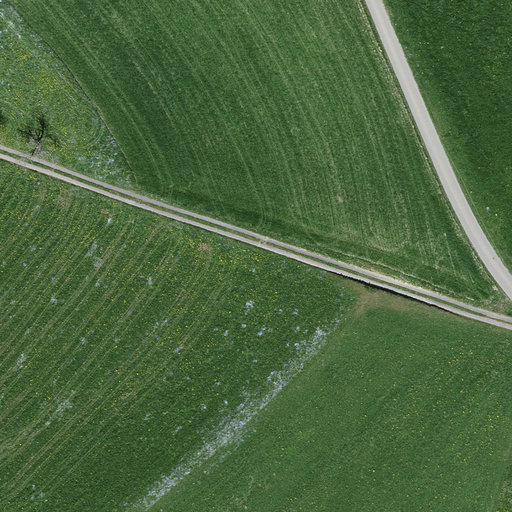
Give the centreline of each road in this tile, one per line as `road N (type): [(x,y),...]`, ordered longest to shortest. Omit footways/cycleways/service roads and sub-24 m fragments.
road 1 (track): [(511,321),(0,152)]
road 2 (unclassified): [(511,290),(467,222),(372,0)]
